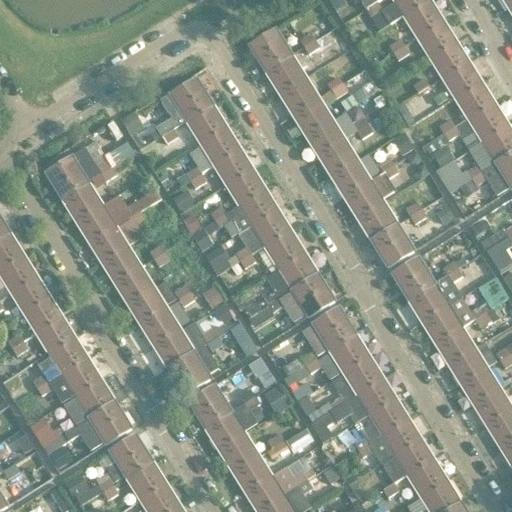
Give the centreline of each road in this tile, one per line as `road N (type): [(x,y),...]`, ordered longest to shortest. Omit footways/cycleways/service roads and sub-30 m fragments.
road 1 (residential): [(28,133),(177,39),(214,38),(497,511)]
road 2 (residential): [(1,150),(93,294),(99,326),(156,419),(226,511)]
